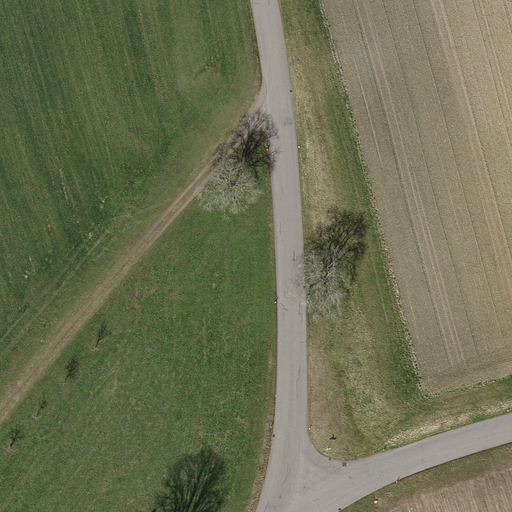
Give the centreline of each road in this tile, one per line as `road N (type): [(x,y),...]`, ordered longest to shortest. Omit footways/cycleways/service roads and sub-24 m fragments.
road 1 (tertiary): [(264,0),(286,188),(294,511)]
road 2 (track): [(0,417),(278,88)]
road 3 (tertiary): [(511,426),(404,460),(304,511)]
